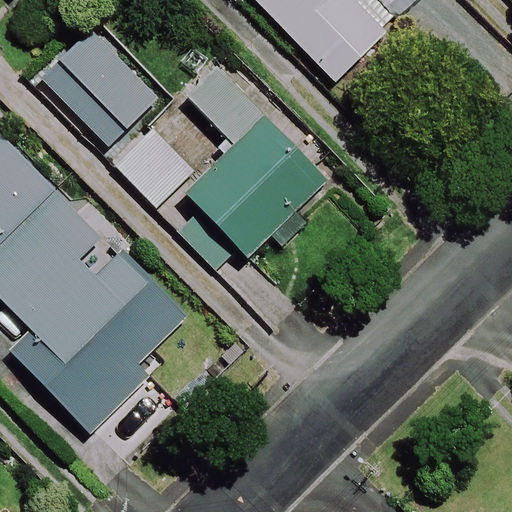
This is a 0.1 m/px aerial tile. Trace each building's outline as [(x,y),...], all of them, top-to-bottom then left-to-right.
[(250,0),(335,86),(385,37),(349,0),(250,0)] [(268,109),(221,61),(184,97),(230,145),(268,109)] [(196,168),(141,113),(118,136),(131,149),(110,170),(153,212),(196,168)] [(237,250),(251,265),(274,242),(282,251),(306,227),(298,219),(330,186),(265,121),(189,197),(205,214),(182,237),(216,271),(237,250)] [(99,241),(0,139),(0,299),(34,335),(12,356),(90,436),(147,380),(135,368),(184,320),(121,255),(93,281),(76,263),(99,241)]
